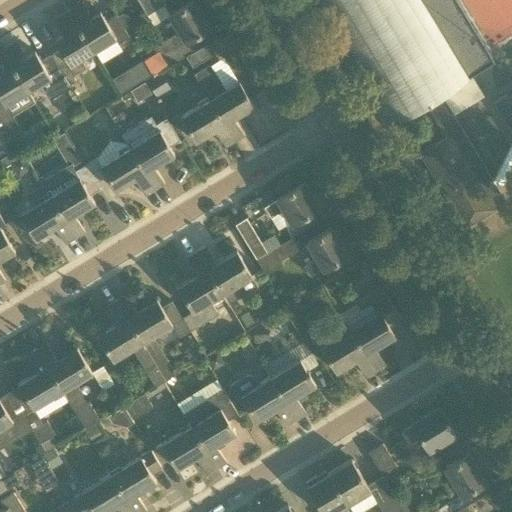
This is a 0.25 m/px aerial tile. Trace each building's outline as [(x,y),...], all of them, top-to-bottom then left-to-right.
[(137,0),(147,15),(164,5),(166,4),(163,0),(137,0)] [(210,27),(193,0),(170,14),(164,5),(147,15),(153,25),(169,15),(179,32),(154,47),(157,51),(143,60),(153,75),(187,55),(180,44),(186,41),(210,27)] [(452,114),(483,95),(471,75),(476,72),(432,0),(305,0),(383,128),(425,103),(441,128),(455,119),(452,114)] [(100,11),(92,16),(83,2),(68,11),(92,51),(113,38),(116,44),(129,36),(124,28),(116,15),(106,21),(100,11)] [(75,81),(72,75),(86,67),(80,59),(92,51),(68,11),(54,20),(63,34),(54,39),(60,48),(49,55),(63,76),(66,81),(67,81),(69,84),(75,81)] [(121,12),(116,15),(124,28),(133,23),(127,14),(121,12)] [(26,56),(18,42),(3,50),(28,91),(48,78),(51,83),(63,76),(49,55),(40,60),(35,51),(26,56)] [(0,119),(10,137),(21,130),(5,104),(28,91),(3,50),(0,52),(0,119)] [(191,71),(202,64),(195,52),(184,59),(191,71)] [(142,61),(126,70),(127,72),(134,85),(151,75),(142,61)] [(239,81),(225,89),(210,64),(193,73),(209,99),(234,141),(244,135),(234,118),(254,106),(239,81)] [(161,72),(147,81),(157,96),(171,88),(161,72)] [(511,94),(509,97),(507,93),(493,102),(511,132),(511,94)] [(234,141),(209,99),(180,117),(195,142),(215,130),(225,146),(234,141)] [(81,105),(69,112),(75,123),(87,116),(81,105)] [(159,129),(157,130),(149,118),(121,134),(128,143),(127,143),(130,147),(155,189),(164,183),(154,166),(174,154),(159,129)] [(0,142),(10,137),(0,119),(0,142)] [(175,135),(166,119),(158,123),(166,139),(175,135)] [(464,228),(506,203),(455,119),(441,128),(446,136),(419,153),(464,228)] [(72,146),(64,133),(53,139),(62,153),(72,146)] [(155,189),(130,147),(101,164),(97,157),(85,165),(95,181),(106,175),(115,190),(135,177),(145,195),(155,189)] [(23,154),(10,163),(18,176),(31,168),(23,154)] [(94,203),(85,188),(95,181),(85,165),(75,171),(79,178),(60,190),(50,196),(76,237),(85,231),(74,215),(94,203)] [(293,223),(319,208),(303,182),(277,198),(264,207),(271,217),(284,209),(293,223)] [(76,237),(50,196),(43,185),(26,195),(33,206),(20,214),(35,238),(55,226),(65,243),(76,237)] [(0,282),(5,280),(0,271),(0,259),(15,251),(0,226),(4,224),(0,216),(0,282)] [(256,258),(267,252),(246,217),(235,224),(256,258)] [(322,268),(347,254),(331,227),(306,242),(315,257),(304,264),(310,275),(322,267),(322,268)] [(266,274),(282,264),(280,259),(300,247),(294,236),(267,252),(256,258),(266,274)] [(217,262),(206,245),(196,251),(224,296),(226,300),(238,292),(234,286),(252,275),(237,250),(217,262)] [(214,303),(224,296),(196,251),(187,257),(197,274),(177,286),(192,310),(182,316),(190,330),(218,313),(210,301),(212,300),(214,303)] [(376,370),(385,364),(375,348),(395,336),(390,328),(402,321),(384,292),(369,301),(377,313),(351,329),(376,370)] [(117,300),(142,341),(152,335),(171,324),(179,336),(190,330),(182,316),(171,323),(157,299),(137,311),(126,294),(117,300)] [(112,360),(132,348),(142,341),(117,300),(107,306),(117,323),(97,335),(112,360)] [(268,328),(253,329),(254,342),(269,341),(268,328)] [(376,370),(351,329),(321,346),(336,370),(355,359),(366,376),(376,370)] [(57,360),(47,342),(37,348),(81,421),(85,427),(99,418),(88,401),(86,402),(74,382),(92,372),(77,347),(57,360)] [(298,354),(307,368),(316,362),(304,344),(274,364),(277,368),(298,354)] [(81,421),(37,348),(27,354),(37,371),(18,382),(34,407),(62,390),(81,421)] [(217,351),(206,357),(212,369),(223,363),(217,351)] [(165,357),(155,363),(165,380),(175,373),(165,357)] [(296,419),(306,413),(295,395),(316,383),(301,359),(271,377),(296,419)] [(165,380),(155,363),(145,369),(155,386),(163,381),(165,380)] [(262,383),(257,376),(247,373),(229,383),(228,388),(238,404),(245,399),(257,418),(275,407),(286,425),(296,419),(271,377),(262,383)] [(216,467),(226,461),(215,444),(235,431),(228,419),(237,413),(222,389),(184,413),(191,425),(216,467)] [(144,392),(123,405),(131,419),(152,406),(144,392)] [(0,447),(31,428),(25,418),(26,418),(23,414),(12,420),(0,399),(0,447)] [(133,421),(131,419),(123,405),(107,415),(111,422),(125,426),(133,421)] [(429,449),(456,432),(440,407),(413,424),(401,432),(408,443),(421,436),(429,449)] [(42,422),(35,412),(26,418),(25,418),(31,428),(41,442),(54,433),(46,419),(42,422)] [(94,422),(84,428),(91,441),(101,434),(94,422)] [(216,467),(191,425),(161,443),(176,467),(195,455),(206,473),(216,467)] [(384,475),(389,471),(388,469),(395,464),(382,443),(369,451),(381,473),(382,472),(384,475)] [(53,447),(43,453),(52,468),(62,461),(53,447)] [(133,511),(142,511),(146,510),(135,492),(155,480),(151,473),(161,467),(151,450),(111,474),(133,511)] [(461,495),(485,480),(468,453),(444,467),(461,495)] [(42,455),(29,463),(41,483),(55,474),(42,455)] [(348,504),(370,490),(351,459),(329,472),(348,504)] [(0,493),(20,481),(14,471),(6,476),(0,479),(0,493)] [(334,511),(348,504),(329,472),(319,478),(315,476),(306,481),(308,485),(306,486),(322,511),(334,511)] [(133,511),(111,474),(70,499),(78,511),(101,511),(116,504),(120,511),(133,511)] [(0,511),(26,511),(14,492),(0,499),(0,500),(5,508),(0,510),(0,511)] [(382,511),(404,511),(393,492),(377,502),(382,511)] [(63,511),(78,511),(70,499),(59,505),(63,511)] [(452,511),(446,502),(430,511),(452,511)] [(463,511),(477,511),(471,502),(461,508),(463,511)]
